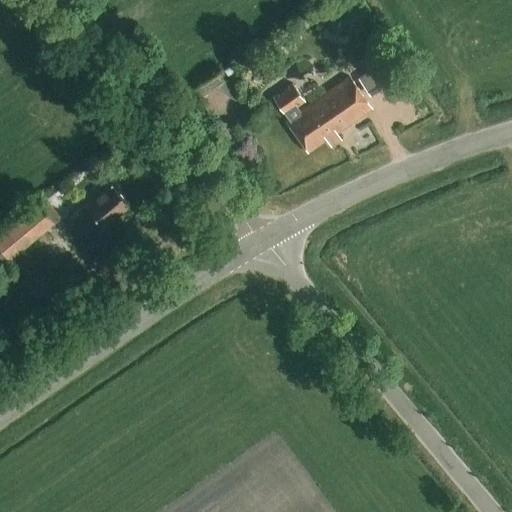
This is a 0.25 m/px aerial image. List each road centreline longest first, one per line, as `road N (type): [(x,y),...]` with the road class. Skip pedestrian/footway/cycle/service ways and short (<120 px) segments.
road 1 (tertiary): [(491,511),(260,241)]
road 2 (tertiary): [(0,419),(260,241)]
road 3 (unclassified): [(260,241),(60,0)]
road 4 (tertiary): [(260,241),(373,184),(511,134)]
